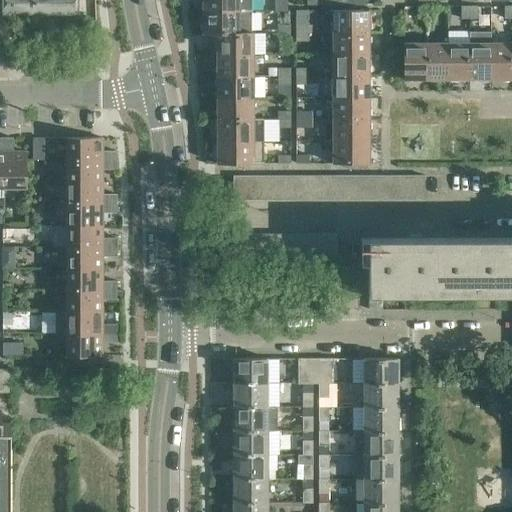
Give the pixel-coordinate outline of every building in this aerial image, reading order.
[(77,0),(5,0),(6,12),(78,12),(77,0)] [(203,0),(203,11),(251,11),(250,0),(203,0)] [(427,6),(418,6),(418,18),(427,18),(427,6)] [(435,6),(427,6),(427,18),(435,18),(435,6)] [(470,6),(462,6),(462,18),(470,18),(470,6)] [(478,6),(470,6),(470,18),(478,18),(478,6)] [(326,12),(322,17),(322,25),(326,31),(333,32),(369,32),(369,10),(333,10),(326,12)] [(251,11),(203,11),(203,33),(217,33),(251,32),(251,11)] [(290,24),(278,24),(278,32),(290,32),(290,24)] [(308,24),(296,24),(296,32),(308,32),(308,24)] [(470,31),(448,31),(448,43),(448,79),(470,79),(470,31)] [(491,31),(470,31),(470,79),(491,79),(491,42),(491,31)] [(251,32),(217,33),(217,54),(253,54),(253,32),(251,32)] [(290,32),(278,32),(278,40),(290,40),(290,32)] [(308,32),(296,32),(296,40),(308,40),(308,32)] [(369,32),(333,32),(333,54),(369,54),(369,32)] [(511,42),(491,42),(491,79),(511,78),(511,42)] [(426,43),(404,43),(404,79),(426,79),(426,43)] [(448,43),(426,43),(426,79),(448,79),(448,43)] [(253,54),(217,54),(217,76),(253,76),(253,54)] [(369,54),(333,54),(333,75),(369,75),(369,54)] [(290,67),(278,67),(278,75),(290,75),(290,67)] [(308,67),(296,67),(296,75),(308,75),(308,67)] [(290,75),(278,75),(278,83),(290,83),(290,75)] [(308,75),(296,75),(296,84),(308,84),(308,75)] [(369,75),(333,75),(333,97),(369,97),(369,75)] [(253,76),(217,76),(217,97),(253,97),(253,76)] [(253,97),(217,97),(217,119),(253,119),(253,97)] [(369,97),(333,97),(333,119),(369,119),(369,97)] [(308,111),(296,111),(296,119),(308,119),(308,111)] [(254,119),(217,119),(217,140),(263,140),(263,119),(254,119)] [(290,119),(278,119),(278,131),(290,131),(290,119)] [(308,119),(296,119),(296,127),(308,127),(308,119)] [(369,119),(333,119),(333,140),(369,140),(369,119)] [(13,137),(3,137),(3,188),(26,188),(26,152),(13,152),(13,137)] [(67,137),(67,160),(117,161),(117,150),(103,150),(103,137),(67,137)] [(263,140),(217,140),(217,163),(254,163),(263,163),(263,140)] [(369,140),(333,140),(333,163),(369,163),(369,140)] [(278,154),(278,163),(290,163),(290,154),(278,154)] [(296,163),(308,163),(308,154),(296,154),(296,163)] [(67,160),(67,182),(103,182),(103,169),(117,169),(117,161),(67,160)] [(234,176),(233,191),(233,200),(246,199),(246,176),(234,176)] [(246,176),(246,199),(259,199),(259,176),(246,176)] [(259,176),(259,199),(272,199),(272,176),(259,176)] [(272,176),(272,199),(284,199),(285,176),(272,176)] [(285,176),(284,199),(297,199),(297,176),(285,176)] [(297,176),(297,199),(310,199),(310,176),(297,176)] [(310,176),(310,199),(323,199),(323,176),(310,176)] [(323,176),(323,199),(335,199),(336,176),(323,176)] [(336,176),(335,199),(348,199),(348,176),(336,176)] [(348,176),(348,199),(361,199),(361,176),(348,176)] [(361,176),(361,199),(374,199),(374,176),(361,176)] [(374,176),(374,199),(386,199),(387,176),(374,176)] [(387,176),(386,199),(399,199),(399,176),(387,176)] [(399,176),(399,199),(412,199),(412,176),(399,176)] [(412,176),(412,199),(424,199),(425,176),(412,176)] [(67,182),(67,204),(117,204),(117,193),(103,193),(103,182),(67,182)] [(67,204),(67,225),(103,225),(103,212),(117,212),(117,204),(67,204)] [(67,225),(67,246),(117,246),(117,237),(103,237),(103,225),(67,225)] [(15,227),(3,228),(3,240),(13,240),(15,227)] [(234,233),(234,241),(234,257),(247,257),(247,233),(234,233)] [(260,233),(247,233),(247,257),(260,257),(260,233)] [(273,233),(260,233),(260,257),(273,257),(273,233)] [(285,233),(273,233),(273,257),(285,257),(285,233)] [(298,233),(285,233),(285,257),(298,257),(298,233)] [(311,233),(298,233),(298,257),(311,257),(311,233)] [(324,233),(311,233),(311,257),(324,257),(324,233)] [(336,233),(324,233),(324,257),(336,257),(336,233)] [(511,236),(368,237),(368,293),(369,293),(511,292),(511,236)] [(12,246),(3,246),(3,259),(12,259),(12,246)] [(67,246),(67,268),(102,268),(102,255),(117,255),(117,246),(67,246)] [(67,268),(67,290),(117,289),(117,280),(102,280),(102,268),(67,268)] [(67,290),(67,311),(102,311),(102,299),(117,299),(117,289),(67,290)] [(13,311),(3,310),(3,323),(13,323),(13,311)] [(67,311),(55,311),(55,332),(67,332),(117,332),(117,323),(102,323),(102,311),(67,311)] [(67,332),(67,354),(102,355),(102,342),(117,342),(117,332),(67,332)] [(12,342),(12,355),(22,355),(22,342),(12,342)] [(267,358),(233,358),(233,383),(267,383),(267,358)] [(298,358),(298,370),(298,383),(313,383),(312,358),(298,358)] [(333,358),(319,358),(319,383),(329,383),(334,383),(333,358)] [(397,358),(364,358),(364,383),(398,383),(397,358)] [(10,368),(0,368),(0,392),(10,392),(10,368)] [(267,383),(233,383),(234,407),(267,407),(267,383)] [(329,383),(319,383),(319,397),(329,396),(329,383)] [(364,383),(356,383),(356,407),(364,406),(398,406),(398,383),(364,383)] [(313,392),(303,392),(303,407),(313,406),(313,392)] [(328,406),(319,406),(319,421),(328,421),(328,406)] [(398,406),(364,406),(365,430),(398,430),(398,406)] [(267,407),(234,407),(234,431),(267,431),(276,431),(276,407),(267,407)] [(0,511),(7,511),(7,424),(9,424),(10,422),(1,422),(1,411),(0,411),(0,511)] [(313,416),(303,416),(303,430),(313,430),(313,416)] [(328,430),(319,430),(319,445),(328,445),(328,430)] [(365,430),(356,430),(356,454),(365,454),(398,454),(398,430),(365,430)] [(267,431),(234,431),(234,454),(267,454),(267,431)] [(313,440),(303,440),(303,454),(313,454),(313,440)] [(267,454),(234,454),(234,478),(267,478),(267,454)] [(303,454),(296,454),(296,479),(303,478),(313,478),(313,464),(313,454),(303,454)] [(328,454),(319,454),(319,469),(328,469),(328,454)] [(398,454),(365,454),(365,478),(398,479),(398,454)] [(267,478),(234,478),(234,502),(267,502),(267,478)] [(328,478),(319,478),(319,493),(328,493),(328,478)] [(398,479),(365,478),(365,502),(398,502),(398,479)] [(313,488),(303,488),(303,503),(313,503),(313,488)] [(267,511),(267,502),(234,502),(233,511),(267,511)] [(328,511),(328,502),(319,502),(319,511),(328,511)] [(397,511),(398,502),(365,502),(364,511),(397,511)]
